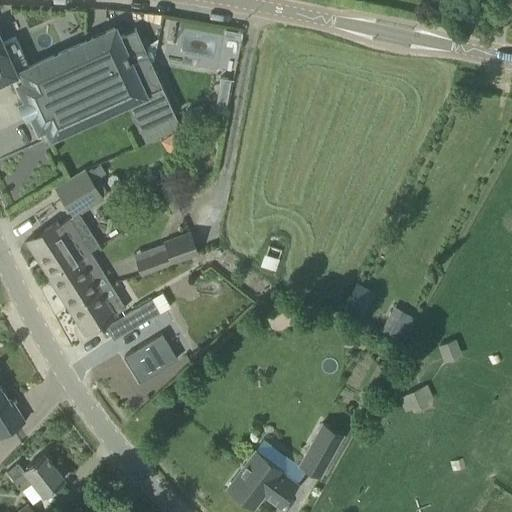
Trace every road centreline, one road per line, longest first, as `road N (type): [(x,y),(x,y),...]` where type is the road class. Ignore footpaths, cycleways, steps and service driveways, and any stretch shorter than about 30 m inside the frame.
road 1 (unclassified): [(180,511),(149,483),(50,346),(0,256)]
road 2 (secondary): [(511,56),(223,0)]
